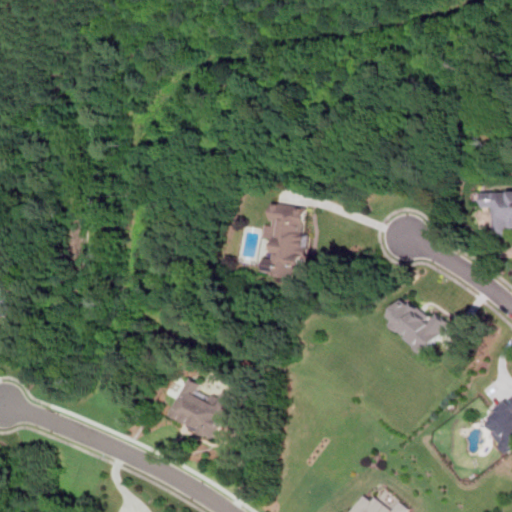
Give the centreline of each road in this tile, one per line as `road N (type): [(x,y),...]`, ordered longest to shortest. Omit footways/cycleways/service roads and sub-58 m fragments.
road 1 (residential): [(231,511),(127,451),(3,405)]
road 2 (residential): [(511,303),(408,238)]
